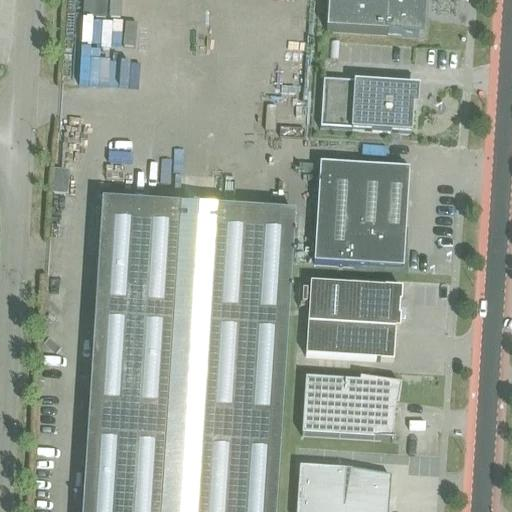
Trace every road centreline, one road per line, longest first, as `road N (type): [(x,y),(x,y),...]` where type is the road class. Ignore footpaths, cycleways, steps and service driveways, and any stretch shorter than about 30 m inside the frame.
road 1 (unclassified): [(480,511),(511,0)]
road 2 (unclassified): [(2,511),(23,135)]
road 3 (unclassified): [(23,135),(28,0)]
